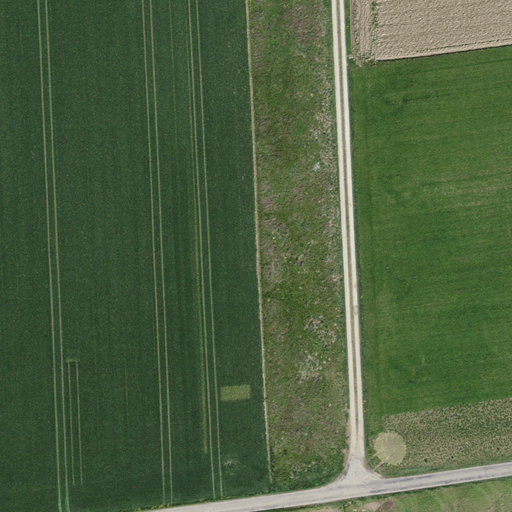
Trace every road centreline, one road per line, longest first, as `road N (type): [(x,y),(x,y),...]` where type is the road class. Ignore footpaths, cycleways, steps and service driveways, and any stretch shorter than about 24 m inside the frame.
road 1 (track): [(359,489),(338,0)]
road 2 (unclassified): [(511,469),(195,511)]
